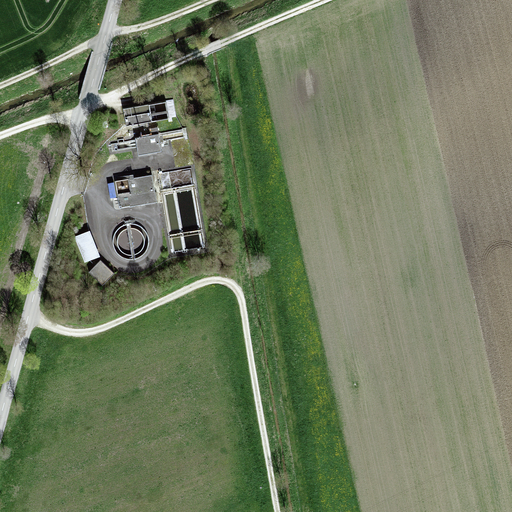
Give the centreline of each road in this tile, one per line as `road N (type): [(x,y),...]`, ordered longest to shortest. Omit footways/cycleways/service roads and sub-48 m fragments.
road 1 (track): [(28,317),(89,332),(208,281),(231,283),(242,301),(278,511)]
road 2 (track): [(327,0),(171,64),(85,112),(0,135)]
road 3 (tertiary): [(85,112),(0,417)]
road 4 (track): [(0,85),(106,34),(211,0)]
